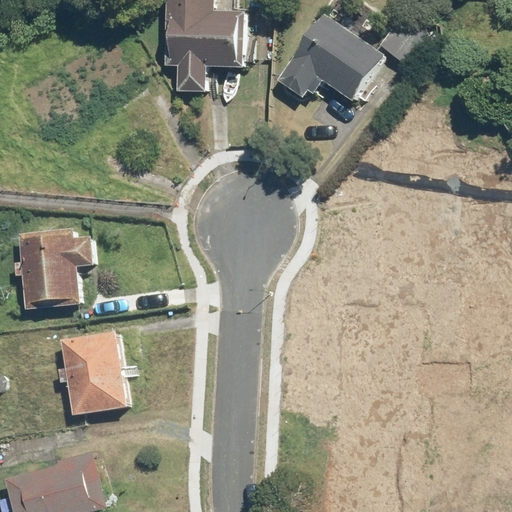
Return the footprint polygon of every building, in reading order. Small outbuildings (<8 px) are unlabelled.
[(185,68),(184,93),(213,94),(214,68),(252,69),(254,14),(222,13),(222,0),(175,0),(173,67),(185,68)] [(286,82),(311,99),(315,92),(321,96),(331,83),(360,103),(392,56),(332,15),(286,82)] [(411,15),(387,46),(417,69),(441,38),(411,15)] [(121,30),(20,86),(50,139),(150,83),(121,30)] [(448,167),(450,123),(424,122),(423,134),(389,132),(382,269),(443,272),(447,187),(448,167)] [(470,168),(448,167),(447,187),(511,190),(511,188),(511,149),(471,148),(470,168)] [(511,228),(507,228),(503,283),(511,283),(511,228)] [(25,235),(32,311),(87,306),(83,268),(100,266),(97,237),(81,239),(80,230),(25,235)] [(422,381),(426,304),(369,301),(368,314),(350,313),(348,345),(358,346),(356,378),(422,381)] [(426,304),(422,381),(457,383),(461,306),(426,304)] [(348,345),(350,313),(313,311),(311,353),(348,355),(348,345)] [(66,342),(77,417),(132,409),(122,334),(66,342)] [(7,376),(2,375),(0,376),(0,393),(3,394),(8,393),(11,389),(13,384),(11,380),(7,376)] [(393,395),(341,393),(340,419),(392,421),(393,395)] [(349,462),(334,462),(332,511),(389,511),(390,468),(378,468),(379,446),(349,445),(349,462)] [(9,480),(17,511),(103,511),(112,510),(98,453),(62,461),(64,467),(9,480)]
